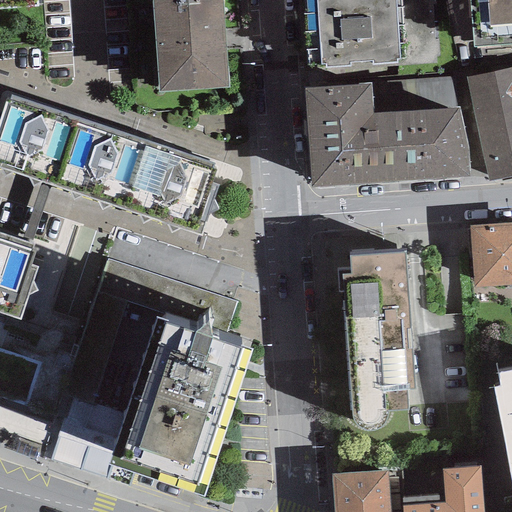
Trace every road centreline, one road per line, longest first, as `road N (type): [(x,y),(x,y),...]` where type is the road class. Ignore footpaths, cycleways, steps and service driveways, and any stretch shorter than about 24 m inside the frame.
road 1 (residential): [(298,511),(283,217)]
road 2 (residential): [(283,217),(511,202)]
road 3 (residential): [(283,217),(268,0)]
